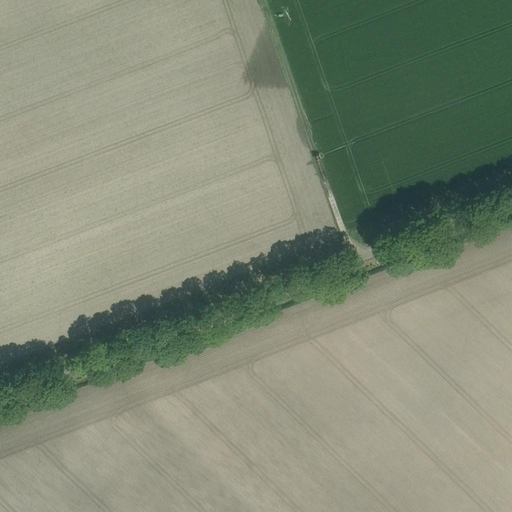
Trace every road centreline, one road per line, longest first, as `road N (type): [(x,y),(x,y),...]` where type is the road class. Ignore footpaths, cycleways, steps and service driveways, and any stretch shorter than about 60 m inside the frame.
road 1 (unclassified): [(0,396),(511,200)]
road 2 (track): [(263,0),(353,259)]
